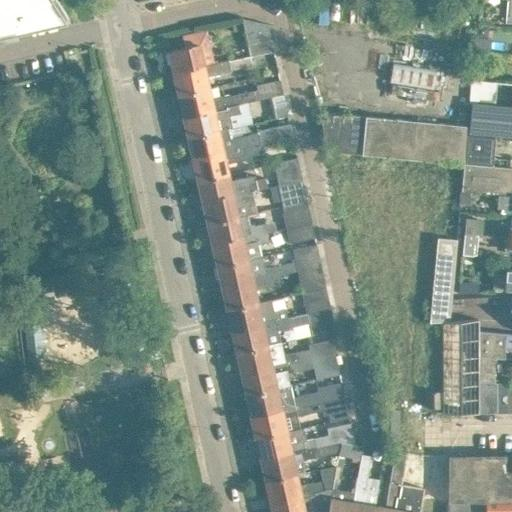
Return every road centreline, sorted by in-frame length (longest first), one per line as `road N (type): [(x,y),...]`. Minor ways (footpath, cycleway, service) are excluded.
road 1 (residential): [(376,431),(277,23),(253,4),(122,27)]
road 2 (residential): [(228,511),(122,27)]
